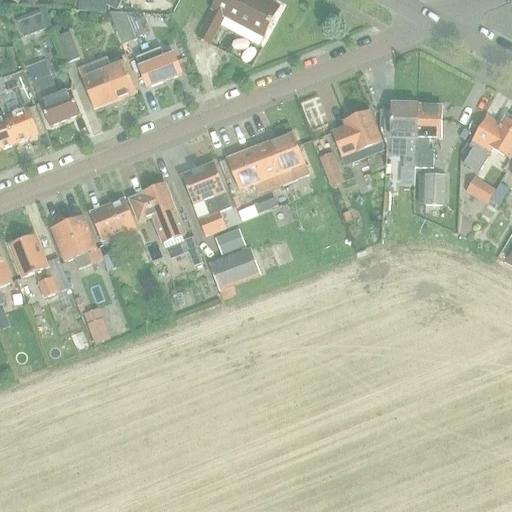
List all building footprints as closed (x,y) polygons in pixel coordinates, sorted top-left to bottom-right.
[(92,13),(93,1),(80,0),(78,0),(78,12),(92,13)] [(115,11),(121,0),(110,0),(107,7),(115,11)] [(213,10),(198,38),(210,45),(226,15),(264,35),(279,6),(267,0),(217,0),(212,10),(213,10)] [(124,45),(139,39),(129,15),(111,14),(124,45)] [(16,24),(21,38),(45,29),(39,15),(16,24)] [(66,64),(81,58),(71,33),(57,39),(66,64)] [(159,51),(137,60),(149,89),(182,75),(174,55),(162,59),(159,51)] [(47,62),(28,69),(33,83),(51,127),(81,116),(71,91),(60,95),(54,80),(47,62)] [(110,63),(81,74),(95,110),(137,93),(125,62),(112,68),(110,63)] [(5,85),(0,86),(0,104),(5,118),(16,145),(40,136),(29,109),(26,110),(20,95),(10,99),(5,85)] [(415,169),(417,106),(392,105),(392,111),(380,111),(379,129),(386,148),(386,149),(391,149),(391,155),(404,156),(403,168),(415,169)] [(417,106),(415,169),(434,170),(434,151),(429,151),(430,140),(441,140),(442,107),(417,106)] [(383,149),(368,112),(344,122),(347,128),(332,134),(345,167),(382,152),(381,149),(383,149)] [(0,151),(16,145),(5,118),(0,120),(0,151)] [(469,147),(473,149),(463,165),(479,174),(493,150),(510,160),(511,156),(511,119),(509,118),(507,120),(504,119),(500,126),(487,118),(469,147)] [(464,130),(459,138),(465,142),(470,133),(464,130)] [(293,134),(227,160),(240,192),(254,187),(258,197),(310,177),(293,134)] [(332,154),(320,158),(325,171),(337,167),(332,154)] [(233,209),(227,193),(215,164),(182,177),(194,206),(205,202),(211,216),(200,220),(206,237),(227,229),(221,214),(233,209)] [(424,206),(443,207),(445,176),(425,175),(424,206)] [(490,202),(496,192),(475,179),(467,193),(487,205),(490,202)] [(153,218),(164,245),(185,236),(165,184),(143,193),(144,195),(130,200),(139,224),(153,218)] [(103,247),(109,245),(107,240),(122,235),(124,240),(138,235),(125,200),(90,214),(103,247)] [(239,215),(243,223),(278,208),(275,201),(239,215)] [(65,264),(75,260),(79,270),(92,265),(88,255),(97,251),(83,217),(52,229),(65,264)] [(239,230),(216,239),(222,255),(245,246),(239,230)] [(34,236),(10,246),(23,279),(35,274),(45,299),(59,294),(58,293),(70,288),(58,259),(46,264),(42,252),(41,253),(34,236)] [(193,238),(184,242),(188,253),(197,250),(193,238)] [(252,249),(210,265),(220,293),(233,288),(261,277),(252,249)] [(109,272),(121,268),(115,253),(103,258),(109,272)] [(0,306),(5,304),(0,291),(0,288),(11,284),(0,256),(0,306)] [(233,288),(220,293),(223,301),(236,295),(233,288)] [(2,309),(0,310),(0,330),(10,327),(2,309)] [(95,348),(110,343),(99,311),(84,316),(95,348)] [(52,364),(62,361),(49,325),(39,328),(52,364)]
